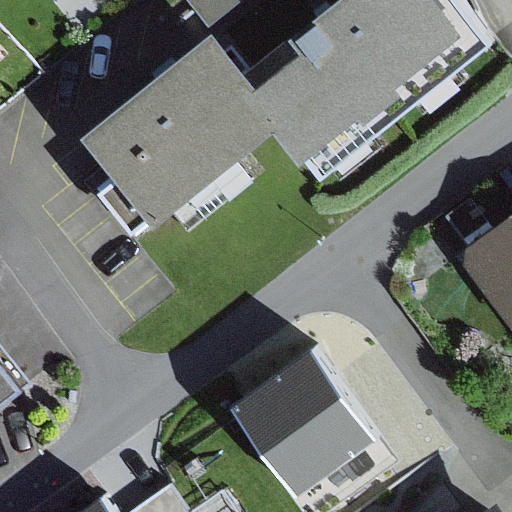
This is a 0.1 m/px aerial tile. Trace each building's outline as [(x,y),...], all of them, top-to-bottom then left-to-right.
[(238,0),(191,0),(210,23),(238,0)] [(481,0),(337,0),(255,63),(296,116),(336,167),(508,34),(481,0)] [(141,235),(296,116),(255,63),(223,22),(91,124),(124,166),(101,184),(141,235)] [(511,214),(461,251),(511,320),(511,214)] [(0,408),(36,380),(0,333),(0,408)] [(386,429),(321,339),(239,399),(304,488),(383,431),(386,429)] [(324,511),(401,457),(383,431),(304,488),(239,399),(229,406),(306,511),(324,511)] [(132,511),(128,511),(109,487),(75,511),(193,511),(171,482),(132,511)] [(511,511),(511,498),(509,494),(483,511),(511,511)]
